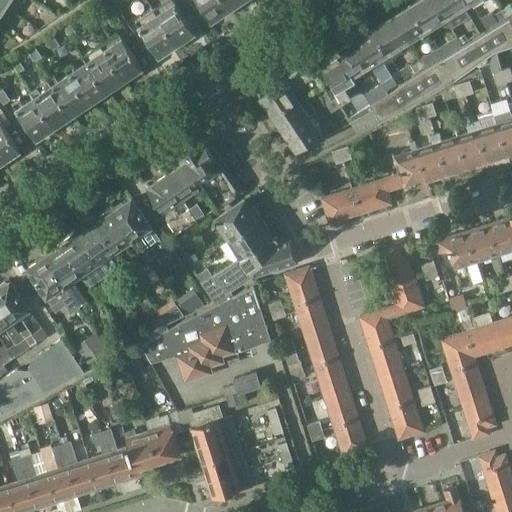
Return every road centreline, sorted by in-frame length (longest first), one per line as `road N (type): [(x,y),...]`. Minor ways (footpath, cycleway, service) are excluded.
road 1 (tertiary): [(0,221),(202,83)]
road 2 (residential): [(395,464),(328,259),(314,244)]
road 3 (residential): [(314,244),(438,202),(461,209),(511,193)]
road 4 (residential): [(314,244),(202,83)]
road 5 (residential): [(218,511),(377,460),(395,464)]
road 6 (tertiary): [(202,83),(330,0)]
road 7 (residential): [(395,464),(406,469),(511,433)]
